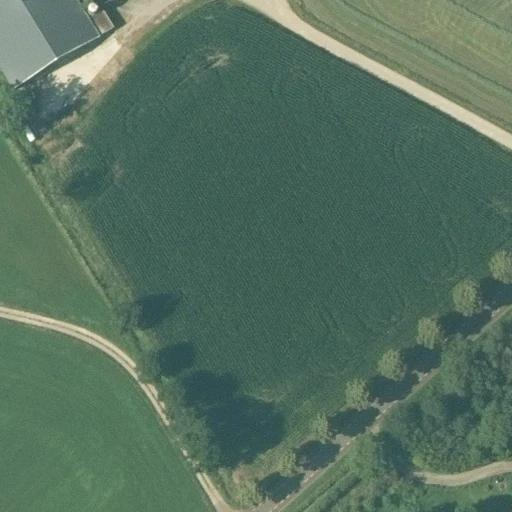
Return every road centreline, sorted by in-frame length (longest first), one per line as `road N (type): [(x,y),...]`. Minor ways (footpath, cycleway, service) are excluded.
road 1 (tertiary): [(261,511),(511,296)]
road 2 (unknown): [(0,307),(62,321),(126,354),(224,511)]
